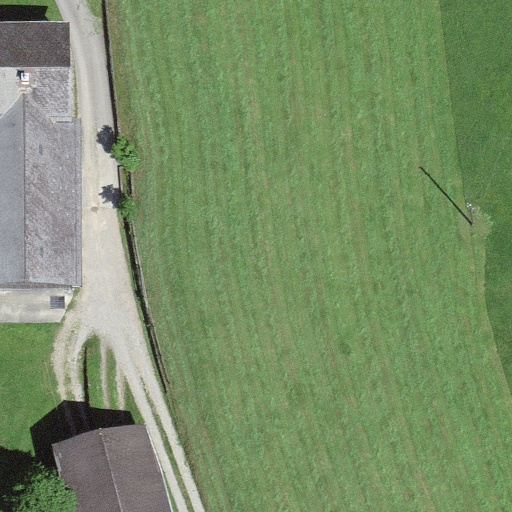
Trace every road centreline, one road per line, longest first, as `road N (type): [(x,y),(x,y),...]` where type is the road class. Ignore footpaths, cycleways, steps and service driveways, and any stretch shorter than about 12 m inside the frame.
road 1 (track): [(100,160),(112,267),(192,511)]
road 2 (unclassified): [(63,0),(87,51),(100,160)]
